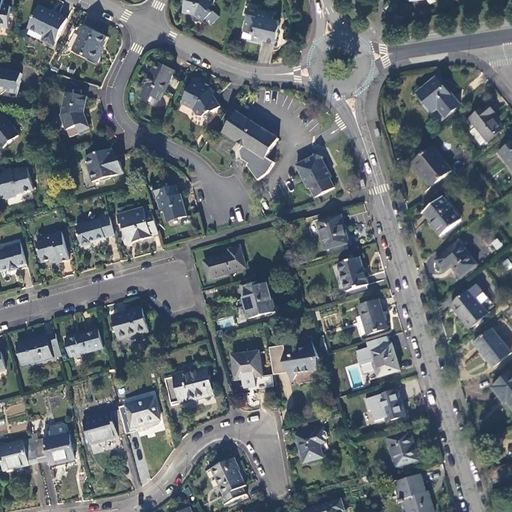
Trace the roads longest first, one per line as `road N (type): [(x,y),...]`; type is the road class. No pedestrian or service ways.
road 1 (secondary): [(360,131),(476,511)]
road 2 (residential): [(246,196),(221,193),(196,164),(128,122),(119,108),(120,81),(147,26)]
road 3 (residential): [(272,468),(261,442),(234,428),(217,431),(197,442),(134,511)]
road 4 (residential): [(0,316),(144,277),(172,283)]
road 5 (residential): [(273,75),(219,62),(147,26)]
